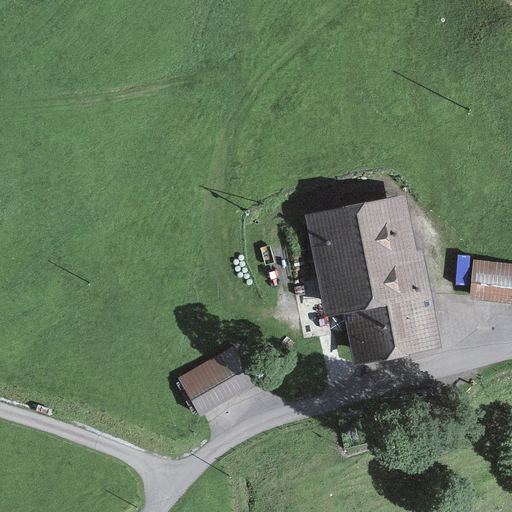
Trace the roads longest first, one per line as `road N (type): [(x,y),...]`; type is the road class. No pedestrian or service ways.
road 1 (track): [(511,351),(269,419),(227,439),(174,481)]
road 2 (track): [(0,409),(124,452),(174,481)]
